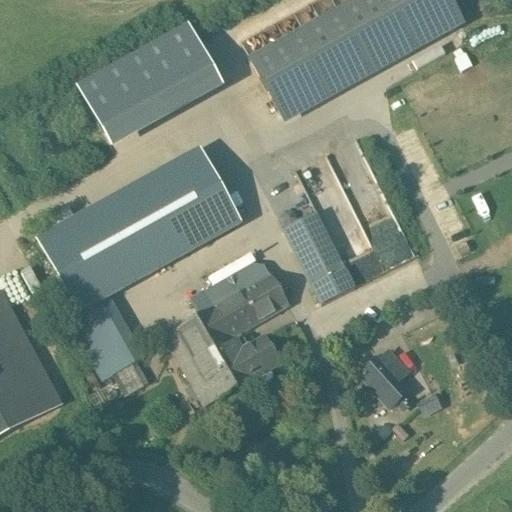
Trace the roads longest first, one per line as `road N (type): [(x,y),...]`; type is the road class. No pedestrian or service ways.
road 1 (unclassified): [(212,511),(157,477),(126,471),(32,511)]
road 2 (unclassified): [(511,432),(422,511)]
